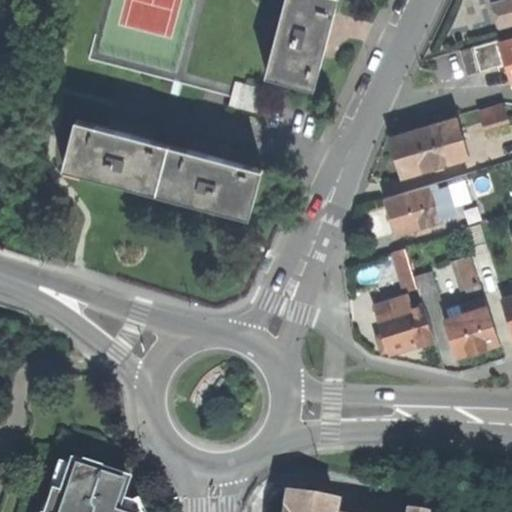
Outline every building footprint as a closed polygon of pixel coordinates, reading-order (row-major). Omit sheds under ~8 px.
[(338,0),(286,0),(267,75),(315,87),(331,31),(338,0)] [(503,25),(511,22),(511,0),(499,0),(500,3),(497,4),(503,25)] [(511,83),(511,37),(499,42),(506,63),(507,68),(511,83)] [(480,70),(506,63),(499,42),(474,49),(480,70)] [(481,72),(480,70),(474,49),(473,47),(461,50),(468,76),(481,72)] [(231,103),(258,111),(264,89),(237,82),(231,103)] [(484,126),(508,119),(504,105),(479,112),(484,126)] [(471,157),(459,117),(391,137),(399,161),(403,177),(471,157)] [(64,170),(249,219),(262,170),(230,161),(115,131),(78,121),(64,170)] [(432,230),(430,225),(442,221),(442,220),(457,215),(455,207),(473,202),(468,186),(473,184),(470,173),(386,198),(392,218),(397,234),(421,227),(423,232),(432,230)] [(406,292),(421,288),(418,279),(408,249),(395,253),(406,292)] [(486,349),(501,344),(485,292),(477,268),(473,255),(459,259),(473,303),(461,307),(463,313),(445,319),(458,358),(486,349)] [(492,263),(477,268),(485,292),(500,287),(492,263)] [(441,298),(434,274),(418,279),(421,288),(426,304),(441,298)] [(437,340),(426,304),(415,307),(411,296),(392,302),(396,313),(379,319),(384,335),(378,337),(382,350),(388,348),(391,355),(400,352),(437,340)] [(119,511),(122,502),(129,481),(101,472),(101,470),(81,464),(81,466),(70,462),(68,469),(58,496),(57,496),(52,510),(51,511),(119,511)] [(48,493),(57,496),(58,496),(68,469),(58,465),(48,493)] [(336,511),(338,505),(286,496),(282,511),(336,511)] [(131,505),(122,502),(119,511),(141,511),(137,502),(131,505)]
